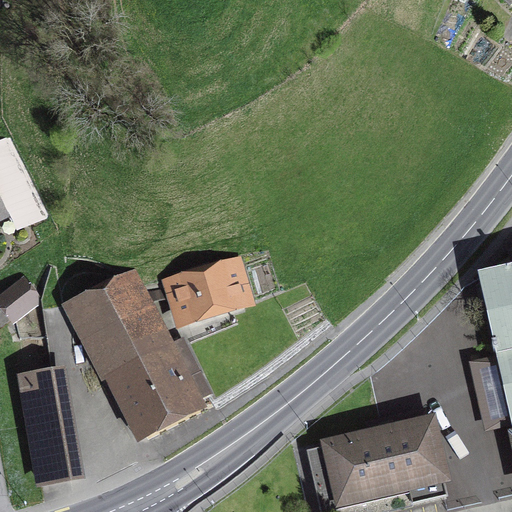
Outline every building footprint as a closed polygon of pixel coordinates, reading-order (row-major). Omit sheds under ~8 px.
[(0,143),(0,211),(9,208),(19,230),(49,216),(10,138),(0,143)] [(511,251),(509,252),(511,266),(511,270),(481,278),(496,343),(492,344),(494,352),(498,351),(511,414),(511,251)] [(170,288),(174,296),(177,295),(185,320),(243,303),(233,269),(170,288)] [(24,282),(0,301),(15,319),(39,299),(24,282)] [(98,342),(89,347),(126,420),(135,415),(144,432),(192,407),(210,396),(182,341),(163,350),(138,303),(174,296),(170,288),(134,295),(127,282),(79,306),(98,342)] [(71,479),(53,375),(23,380),(41,484),(71,479)] [(430,425),(308,453),(320,506),(408,486),(412,504),(446,497),(430,425)]
